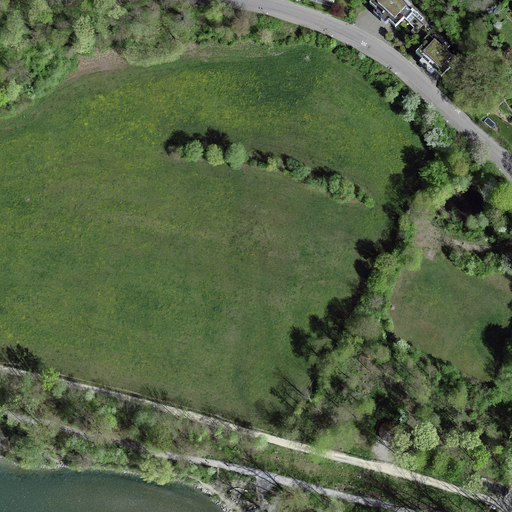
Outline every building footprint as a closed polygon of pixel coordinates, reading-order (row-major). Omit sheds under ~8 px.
[(373,0),(369,4),(395,28),(400,23),(404,18),(406,20),(412,14),(410,12),(397,0),(373,0)] [(407,0),(397,0),(410,12),(415,7),(407,0)] [(407,43),(410,40),(420,49),(424,44),(422,42),(428,36),(432,32),(412,14),(406,20),(404,18),(400,23),(410,32),(403,39),(407,43)] [(428,36),(447,53),(452,48),(433,31),(432,32),(428,36)] [(415,54),(441,77),(450,68),(452,70),(458,63),(447,53),(428,36),(422,42),(424,44),(420,49),(415,54)] [(389,422),(382,425),(379,432),(382,439),(389,442),(396,439),(399,432),(396,425),(389,422)]
